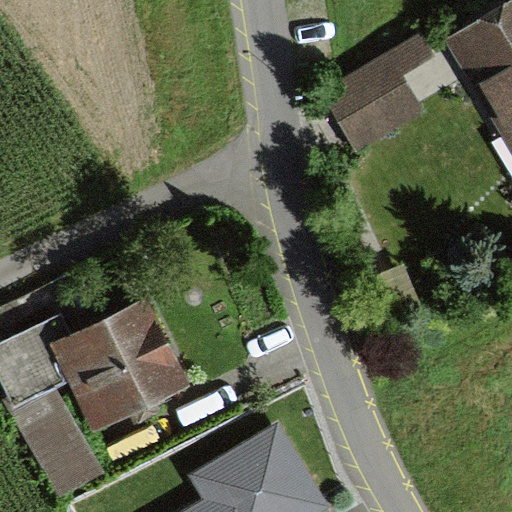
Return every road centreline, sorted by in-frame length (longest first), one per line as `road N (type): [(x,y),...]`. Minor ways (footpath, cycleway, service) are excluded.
road 1 (residential): [(401,511),(347,393),(284,155),(261,0)]
road 2 (track): [(0,276),(233,160),(284,155)]
